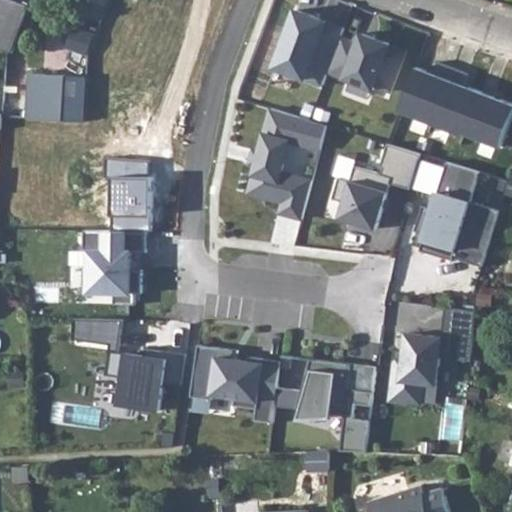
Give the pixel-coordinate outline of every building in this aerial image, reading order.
[(36,2),(30,0),(3,0),(0,11),(0,49),(21,49),(36,2)] [(271,70),(320,89),(324,77),(338,37),(343,30),(293,11),(271,70)] [(351,42),(338,37),(324,77),(369,93),(371,88),(388,94),(404,48),(355,31),(351,42)] [(27,73),(24,120),(84,124),(89,51),(45,48),(43,75),(27,73)] [(432,77),(415,70),(400,109),(498,146),(511,108),(511,104),(465,86),(469,74),(437,62),(432,77)] [(321,154),(329,123),(269,108),(262,136),(257,134),(245,179),(251,181),(248,194),(284,203),(281,214),(301,219),(312,178),(299,174),(305,150),(321,154)] [(407,192),(419,154),(389,146),(382,174),(353,166),(356,158),(342,154),(325,217),(375,231),(387,185),(407,192)] [(479,173),(419,154),(407,192),(428,199),(414,244),(480,265),(497,213),(469,204),(479,173)] [(149,161),(107,159),(106,176),(114,177),(112,228),(125,230),(151,230),(154,176),(148,176),(149,161)] [(124,253),(125,230),(84,229),(83,251),(69,251),(69,271),(81,271),(80,295),(130,296),(131,253),(124,253)] [(447,308),(398,302),(394,336),(401,337),(398,361),(390,360),(384,402),(419,406),(420,402),(434,404),(447,308)] [(175,396),(179,359),(112,352),(116,322),(70,318),(67,343),(103,347),(100,376),(116,378),(112,409),(157,414),(159,394),(175,396)] [(275,409),(281,363),(237,358),(238,349),(196,344),(188,410),(229,416),(230,406),(256,409),(254,422),(273,424),(275,409)] [(339,453),(370,456),(378,364),(281,355),(281,363),(275,409),(296,410),(296,419),(330,422),(332,409),(342,410),(339,453)] [(450,511),(442,486),(423,491),(421,485),(366,503),(369,511),(450,511)]
